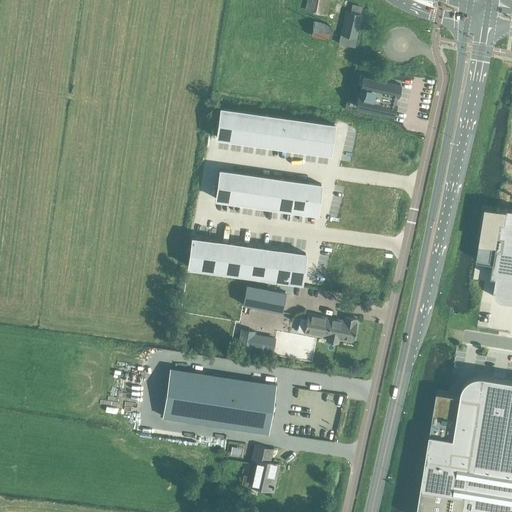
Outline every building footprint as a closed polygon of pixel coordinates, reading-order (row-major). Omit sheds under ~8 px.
[(225,0),(223,13),(234,15),(236,0),(225,0)] [(236,0),(234,15),(246,17),(248,0),(236,0)] [(279,0),(267,0),(265,20),(276,22),(280,0),(279,0)] [(280,0),(276,22),(288,24),(291,2),(280,0)] [(307,0),(306,9),(316,11),(321,13),(326,14),(328,0),(307,0)] [(346,10),(339,44),(357,47),(364,14),(346,10)] [(312,21),(309,37),(326,41),(330,25),(319,23),(321,13),(316,11),(314,21),(312,21)] [(223,13),(221,25),(244,29),(246,17),(234,15),(223,13)] [(265,20),(263,32),(285,36),(288,24),(276,22),(265,20)] [(221,25),(219,37),(242,41),(244,29),(221,25)] [(263,32),(260,45),(283,48),(285,36),(263,32)] [(219,37),(217,50),(224,51),(240,53),(242,41),(219,37)] [(224,51),(222,63),(238,66),(240,53),(224,51)] [(257,71),(253,95),(266,98),(270,74),(257,71)] [(270,74),(266,98),(279,100),(283,76),(270,74)] [(283,76),(279,100),(291,102),(296,79),(283,76)] [(362,87),(360,95),(358,95),(356,106),(393,114),(395,103),(394,103),(396,94),(397,95),(400,84),(363,76),(360,86),(362,87)] [(296,79),(291,102),(304,105),(309,81),(296,79)] [(309,81),(304,105),(317,107),(321,84),(309,81)] [(321,84),(317,107),(330,110),(334,86),(321,84)] [(334,86),(330,110),(343,112),(347,88),(334,86)] [(216,137),(229,139),(234,109),(220,107),(216,137)] [(246,111),(234,109),(229,139),(242,141),(246,111)] [(242,141),(254,142),(258,113),(246,111),(242,141)] [(254,142),(267,144),(271,115),(258,113),(254,142)] [(271,115),(267,144),(279,146),(283,116),(271,115)] [(296,118),(283,116),(279,146),(292,148),(296,118)] [(296,118),(292,148),(304,149),(308,120),(296,118)] [(317,151),(321,122),(308,120),(304,149),(317,151)] [(334,124),(321,122),(317,151),(330,153),(334,124)] [(233,171),(220,169),(215,199),(228,200),(233,171)] [(228,200),(241,202),(245,173),(233,171),(228,200)] [(241,202),(253,204),(258,175),(245,173),(241,202)] [(253,204),(266,206),(270,176),(258,175),(253,204)] [(283,178),(270,176),(266,206),(278,208),(283,178)] [(283,178),(278,208),(291,209),(295,180),(283,178)] [(291,209),(303,211),(308,182),(295,180),(291,209)] [(308,182),(303,211),(316,213),(321,184),(308,182)] [(483,215),(476,260),(493,263),(491,276),(496,277),(494,288),(494,290),(494,291),(494,292),(494,293),(495,295),(495,296),(496,297),(497,298),(498,298),(499,299),(500,300),(501,300),(503,300),(511,302),(511,207),(497,205),(497,206),(484,215),(483,215)] [(205,238),(192,237),(188,266),(201,268),(205,238)] [(201,268),(213,270),(217,240),(205,238),(201,268)] [(213,270),(226,271),(230,242),(217,240),(213,270)] [(230,242),(226,271),(238,273),(242,244),(230,242)] [(242,244),(238,273),(251,275),(255,246),(242,244)] [(251,275),(263,277),(267,247),(255,246),(251,275)] [(263,277),(275,279),(280,249),(267,247),(263,277)] [(280,249),(275,279),(288,280),(292,251),(280,249)] [(292,251),(288,280),(301,282),(305,253),(292,251)] [(286,292),(246,284),(242,304),(282,312),(286,292)] [(344,319),(308,313),(304,332),(327,336),(326,340),(338,342),(339,338),(353,341),(357,322),(356,322),(357,318),(345,316),(344,319)] [(275,339),(254,335),(255,331),(241,328),(237,348),(272,354),(275,339)] [(170,367),(163,416),(180,419),(266,432),(270,410),(274,411),(274,406),(271,405),(274,383),(188,370),(170,367)] [(511,511),(511,378),(485,374),(480,375),(474,377),(469,380),(465,384),(462,389),(460,395),(449,393),(437,391),(417,511),(511,511)] [(255,463),(250,485),(273,490),(279,463),(266,460),(269,447),(255,444),(251,462),(255,463)]
